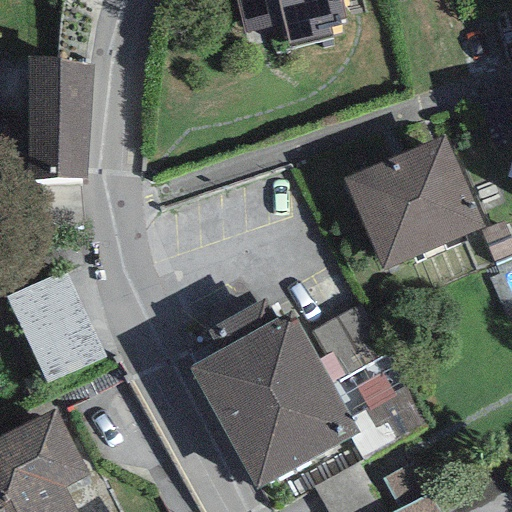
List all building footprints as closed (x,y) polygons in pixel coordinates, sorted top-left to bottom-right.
[(233,0),(242,37),(278,28),(284,54),(350,40),(340,0),(233,0)] [(94,74),(26,71),(27,193),(84,191),(94,74)] [(443,143),(340,188),(381,279),(483,234),(443,143)] [(64,276),(9,303),(49,386),(104,360),(64,276)] [(284,301),(205,342),(216,363),(189,380),(255,500),(356,446),(284,301)] [(55,421),(0,449),(0,511),(70,511),(64,499),(89,486),(55,421)]
